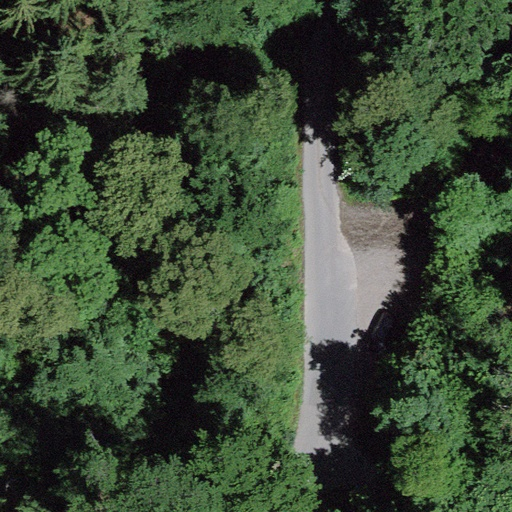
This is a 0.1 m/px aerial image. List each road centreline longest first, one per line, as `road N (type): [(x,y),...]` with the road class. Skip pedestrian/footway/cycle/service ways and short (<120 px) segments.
road 1 (residential): [(297,511),(319,485),(337,323),(318,0)]
road 2 (track): [(442,511),(319,485)]
